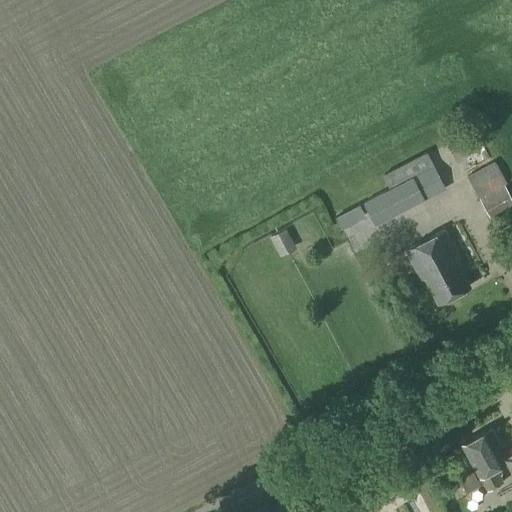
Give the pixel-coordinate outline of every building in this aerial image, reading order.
[(374,226),(442,189),(431,168),(424,153),(382,175),(389,190),(362,204),(374,226)] [(489,218),(511,205),(511,200),(504,185),(506,184),(494,161),(466,177),(489,218)] [(358,205),(335,217),(341,228),(364,216),(358,205)] [(437,304),(469,287),(455,262),(459,260),(443,230),(404,251),(420,281),(423,279),(437,304)] [(499,444),(491,430),(487,432),(486,431),(461,444),(479,477),(487,491),(502,483),(494,469),(504,463),(495,446),(499,444)]
